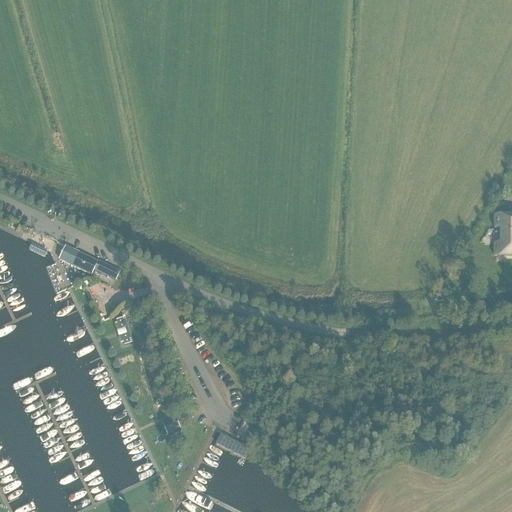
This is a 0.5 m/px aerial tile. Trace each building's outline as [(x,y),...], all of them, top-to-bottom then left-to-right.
[(511,256),(511,216),(495,216),(495,228),(499,228),(498,244),(494,244),(494,256),(511,256)] [(98,260),(97,263),(65,247),(58,260),(90,276),(93,270),(115,280),(120,271),(98,260)] [(123,319),(116,321),(117,324),(120,332),(121,335),(123,342),(124,345),(132,343),(124,319),(123,319)] [(221,386),(233,374),(222,364),(211,377),(221,386)] [(168,436),(180,430),(175,419),(162,425),(168,436)] [(252,430),(259,434),(263,427),(256,423),(252,430)] [(219,435),(214,445),(247,462),(251,452),(219,435)]
